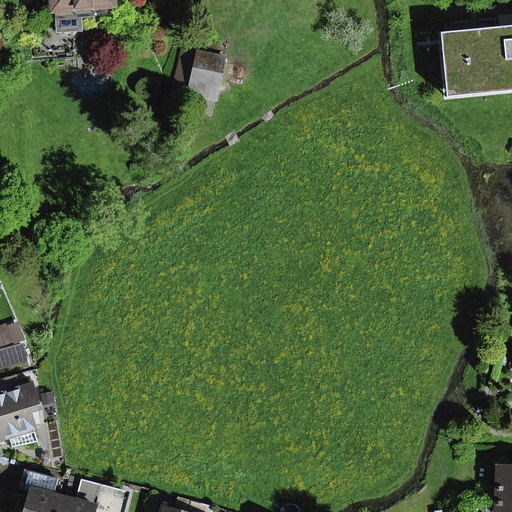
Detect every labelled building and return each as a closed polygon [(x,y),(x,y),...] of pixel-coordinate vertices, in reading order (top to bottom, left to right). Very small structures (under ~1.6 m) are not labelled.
[(112,5),(113,4),(112,0),(51,0),(54,1),(58,33),(81,31),(80,17),(113,15),(112,5)] [(466,91),(511,86),(511,25),(444,32),(447,61),(463,60),(466,91)] [(511,91),(511,86),(466,91),(463,60),(447,61),(444,32),(440,32),(446,98),(511,91)] [(219,47),(198,42),(196,51),(197,51),(187,95),(185,110),(212,116),(225,58),(217,56),(219,47)] [(183,48),(173,92),(187,95),(197,51),(196,51),(183,48)] [(170,107),(185,110),(187,95),(173,92),(170,107)] [(0,350),(0,368),(26,362),(22,345),(0,350)] [(0,391),(1,396),(18,391),(16,383),(14,377),(0,381),(0,391)] [(39,409),(29,379),(16,383),(18,391),(1,396),(0,396),(0,429),(3,437),(9,436),(13,447),(38,442),(33,426),(29,412),(38,409),(39,409)] [(33,426),(41,424),(38,409),(29,412),(33,426)] [(511,511),(511,468),(499,468),(497,511),(511,511)] [(27,509),(25,511),(60,511),(64,498),(54,495),(58,479),(27,471),(22,488),(32,491),(29,500),(23,498),(20,507),(27,509)] [(82,481),(76,501),(64,498),(60,511),(119,511),(125,492),(82,481)]
